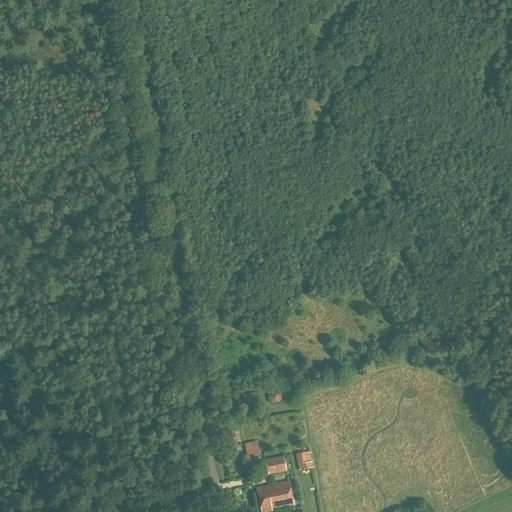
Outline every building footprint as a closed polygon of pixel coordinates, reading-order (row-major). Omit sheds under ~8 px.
[(244,403),(260,401),(259,392),(243,394),(244,403)] [(229,451),(237,450),(234,429),(228,430),(230,445),(228,445),(229,451)] [(247,456),(259,454),(257,444),(245,447),(247,456)] [(307,452),(306,447),(297,449),(298,453),(297,454),(300,469),(312,467),(309,451),(307,452)] [(313,453),(318,465),(323,464),(319,451),(313,453)] [(268,474),(286,471),(283,457),(265,460),(268,474)] [(271,509),(293,504),(288,482),(257,488),(261,511),(262,511),(271,510),(271,509)]
